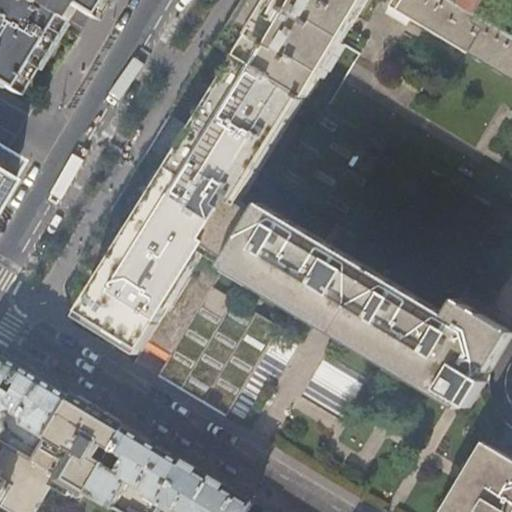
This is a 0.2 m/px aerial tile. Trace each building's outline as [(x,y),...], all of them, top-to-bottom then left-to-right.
[(0,0),(0,87),(8,93),(36,47),(55,17),(62,21),(70,6),(89,18),(100,0),(0,0)] [(240,0),(229,19),(215,42),(307,97),(359,0),(240,0)] [(511,37),(474,14),(450,0),(391,0),(388,6),(511,81),(511,37)] [(450,0),(474,14),(482,0),(450,0)] [(307,97),(215,42),(186,90),(143,159),(96,234),(77,263),(100,278),(80,311),(142,350),(150,339),(172,353),(158,377),(226,417),(280,327),(213,287),(227,263),(470,408),(486,382),(480,379),(509,331),(457,300),(448,315),(262,204),(255,215),(234,202),(254,170),(343,225),(390,147),(307,97)] [(0,193),(15,168),(0,158),(0,193)] [(0,442),(32,461),(41,447),(6,429),(4,423),(9,415),(15,414),(21,417),(24,425),(46,438),(72,396),(40,376),(1,353),(0,353),(0,442)] [(87,492),(127,428),(99,411),(72,396),(46,438),(41,447),(32,461),(0,442),(0,507),(8,511),(33,511),(50,484),(81,501),(87,492)] [(159,505),(184,462),(155,445),(127,428),(87,492),(113,507),(129,481),(145,491),(145,495),(159,505)] [(511,511),(511,459),(489,446),(479,463),(474,460),(445,508),(450,511),(449,511),(511,511)] [(248,511),(253,504),(224,486),(184,462),(159,505),(158,506),(168,511),(174,511),(175,510),(178,511),(248,511)]
